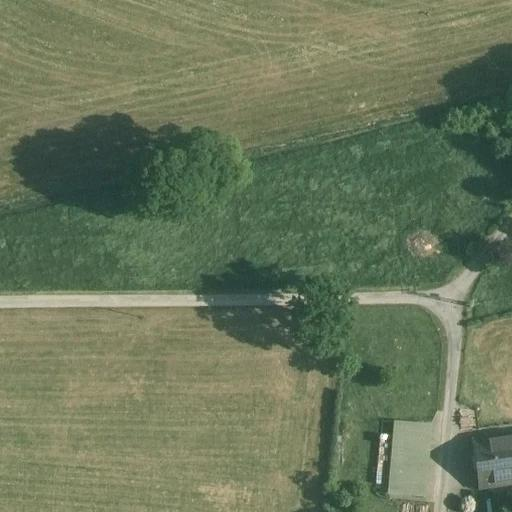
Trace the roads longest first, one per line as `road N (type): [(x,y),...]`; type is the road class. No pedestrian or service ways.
road 1 (residential): [(0,294),(441,293)]
road 2 (residential): [(441,293),(453,323),(440,511)]
